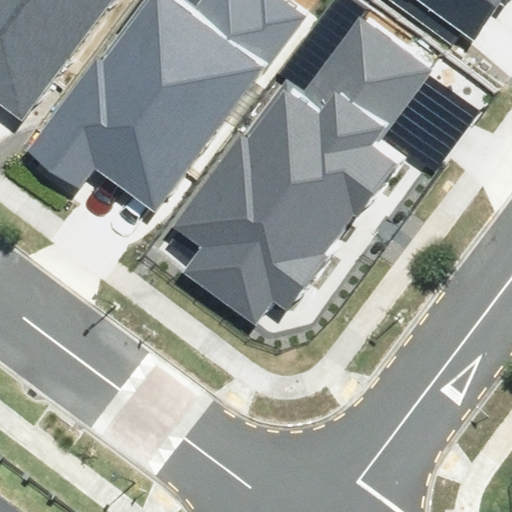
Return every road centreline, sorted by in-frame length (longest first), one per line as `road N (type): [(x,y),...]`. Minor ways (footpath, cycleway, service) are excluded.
road 1 (residential): [(281,511),(0,301)]
road 2 (residential): [(334,511),(511,268)]
